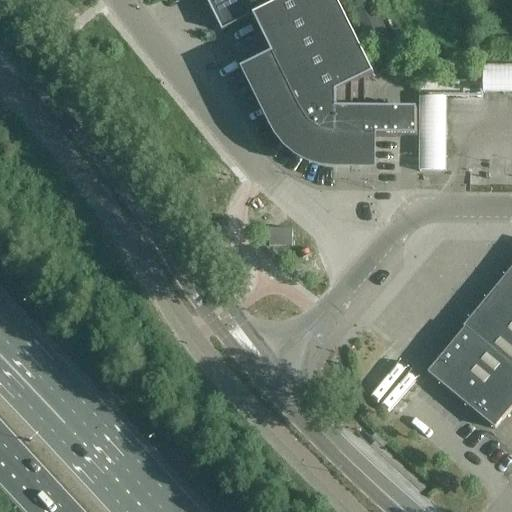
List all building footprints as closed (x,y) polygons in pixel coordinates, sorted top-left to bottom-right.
[(251,19),(241,0),(207,0),(224,33),(251,19)] [(352,111),(353,87),(361,83),(363,87),(372,83),(370,78),(374,77),(335,0),(290,0),(254,18),(255,20),(259,29),(272,56),(242,71),(242,73),(247,70),(250,69),(283,135),(291,145),(301,153),(312,159),(324,163),(336,164),(353,164),(354,166),(355,167),(356,168),(358,168),(360,168),(361,167),(362,165),(363,164),(365,164),(369,163),(372,161),(374,158),(375,154),(374,150),(372,147),(369,145),(365,145),(366,138),(406,139),(417,139),(417,111),(352,111)] [(372,5),(352,15),(370,52),(390,42),(372,5)] [(511,71),(483,71),(483,97),(511,97),(511,71)] [(438,86),(425,86),(425,98),(438,98),(438,86)] [(447,101),(421,100),(420,175),(446,176),(447,101)] [(271,248),(293,248),(293,231),(271,230),(271,248)] [(466,332),(429,376),(493,429),(496,432),(511,412),(511,273),(464,330),(466,332)] [(364,377),(390,403),(421,373),(396,347),(364,377)]
